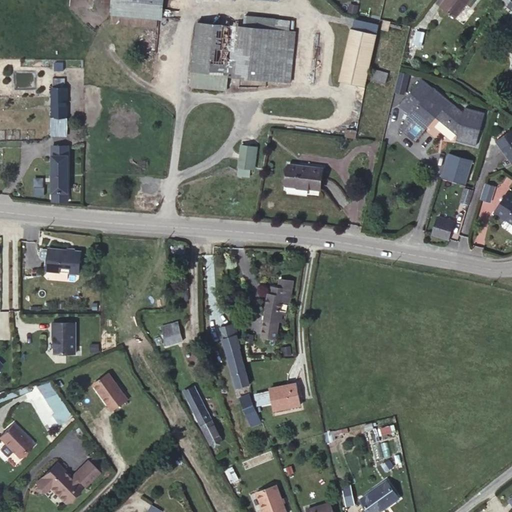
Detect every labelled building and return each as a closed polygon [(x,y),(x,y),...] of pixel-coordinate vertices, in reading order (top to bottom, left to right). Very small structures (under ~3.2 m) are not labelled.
[(163,0),(112,0),(111,14),(161,19),(163,0)] [(469,0),(446,0),(442,6),(456,17),(469,0)] [(511,8),(511,0),(501,0),(501,1),(511,8)] [(245,18),(244,26),(290,31),(290,22),(245,18)] [(353,18),(351,27),(376,33),(378,24),(353,18)] [(391,22),(384,20),(382,30),(389,31),(391,22)] [(197,22),(193,70),(228,74),(228,75),(291,81),(296,32),(290,31),(244,26),(234,25),(234,26),(197,22)] [(378,34),(376,34),(351,27),(339,81),(365,87),(378,34)] [(424,32),(417,30),(414,44),(421,46),(424,32)] [(489,59),(480,54),(468,79),(477,83),(489,59)] [(63,62),(55,62),(55,71),(63,71),(63,62)] [(388,73),(374,69),(371,79),(385,83),(388,73)] [(228,74),(193,70),(192,86),(226,89),(228,75),(228,74)] [(398,71),(393,91),(403,93),(409,74),(398,71)] [(422,79),(418,82),(430,92),(433,88),(422,79)] [(430,92),(418,82),(399,106),(411,115),(406,121),(410,124),(402,133),(414,143),(435,118),(458,136),(456,141),(476,146),(485,114),(466,109),(464,113),(433,88),(430,92)] [(54,88),(54,117),(67,117),(66,88),(54,88)] [(410,124),(406,121),(399,130),(402,133),(410,124)] [(67,123),(54,123),(54,133),(67,134),(67,123)] [(511,141),(502,149),(511,161),(511,141)] [(252,169),(255,147),(241,145),(239,168),(250,169),(252,169)] [(68,146),(52,146),(52,200),(68,200),(68,146)] [(447,152),(440,177),(465,184),(472,160),(447,152)] [(323,168),(289,163),(286,185),(320,189),(323,168)] [(250,169),(239,168),(238,175),(249,176),(250,169)] [(490,202),(494,188),(485,185),(481,200),(490,202)] [(511,194),(507,192),(492,213),(504,221),(505,220),(511,224),(511,194)] [(453,221),(437,216),(432,235),(449,239),(453,221)] [(477,229),(476,242),(484,243),(485,230),(477,229)] [(81,250),(49,247),(48,248),(42,247),(40,249),(40,255),(41,257),(47,258),(46,269),(79,272),(81,250)] [(283,293),(283,289),(283,288),(270,286),(262,336),(276,338),(280,311),(286,312),(288,305),(289,305),(291,295),(287,294),(283,293)] [(75,321),(52,321),(52,338),(54,338),(54,349),(56,352),(75,352),(75,321)] [(178,324),(163,329),(165,338),(181,333),(178,324)] [(220,330),(222,339),(237,335),(234,326),(220,330)] [(181,333),(165,338),(167,344),(183,340),(181,333)] [(237,335),(222,339),(236,388),(249,385),(239,348),(240,348),(237,335)] [(108,373),(92,383),(110,410),(126,400),(108,373)] [(300,405),(296,383),(270,388),(270,391),(255,394),(257,405),(264,404),(265,411),(300,405)] [(194,387),(184,392),(201,425),(201,424),(211,444),(221,440),(211,419),(194,387)] [(252,426),(262,422),(250,394),(241,398),(252,426)] [(10,422),(0,432),(0,438),(16,455),(29,442),(10,422)] [(53,462),(33,481),(42,490),(46,486),(61,501),(76,487),(73,484),(76,481),(81,486),(96,472),(85,461),(67,477),(53,462)] [(233,468),(226,471),(231,482),(238,479),(233,468)] [(386,481),(360,499),(369,511),(378,511),(398,498),(386,481)] [(351,483),(342,485),(347,505),(356,502),(351,483)] [(285,511),(276,485),(257,492),(264,511),(285,511)] [(332,511),(330,502),(307,509),(308,511),(332,511)]
